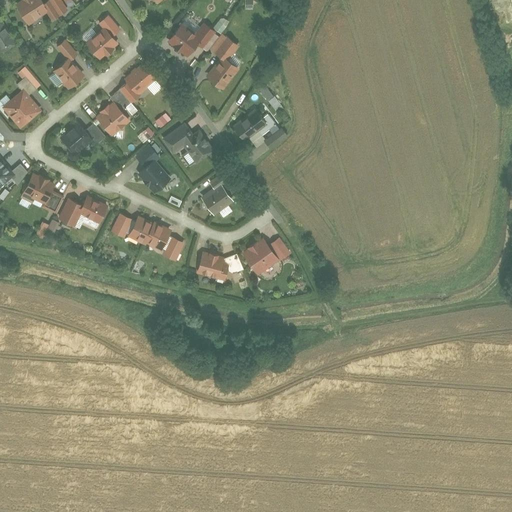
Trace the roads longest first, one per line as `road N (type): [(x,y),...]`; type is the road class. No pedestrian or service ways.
road 1 (residential): [(147,39),(272,210),(240,235),(222,237),(101,188),(37,154),(39,132),(64,110)]
road 2 (track): [(272,210),(336,321)]
